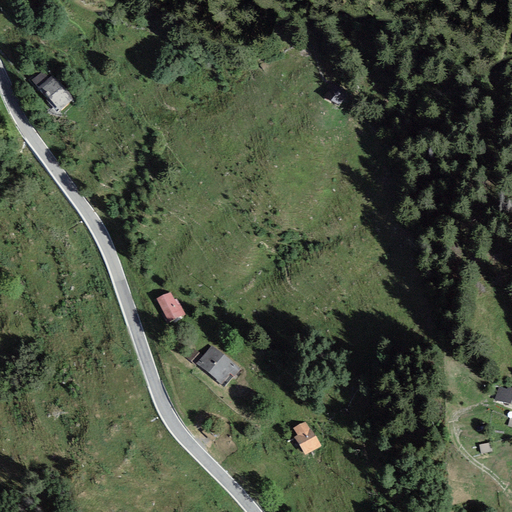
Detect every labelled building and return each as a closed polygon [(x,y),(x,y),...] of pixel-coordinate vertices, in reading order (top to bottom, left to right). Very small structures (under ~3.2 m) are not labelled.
[(38,87),(48,79),(42,72),(32,80),(38,87)] [(48,79),(38,87),(61,112),(73,101),(51,76),(48,79)] [(330,89),(324,98),(339,107),(348,93),(330,82),(327,87),(330,89)] [(170,292),(156,299),(169,323),(183,316),(186,315),(177,298),(174,300),(170,292)] [(212,346),(197,364),(221,384),(230,374),(234,377),(240,370),(212,346)] [(507,389),(499,386),(495,401),(511,406),(511,387),(508,387),(507,389)] [(305,422),(294,428),(298,436),(295,437),(305,455),(321,447),(311,429),(310,430),(305,422)] [(491,443),(479,445),(481,454),(493,452),(491,443)]
